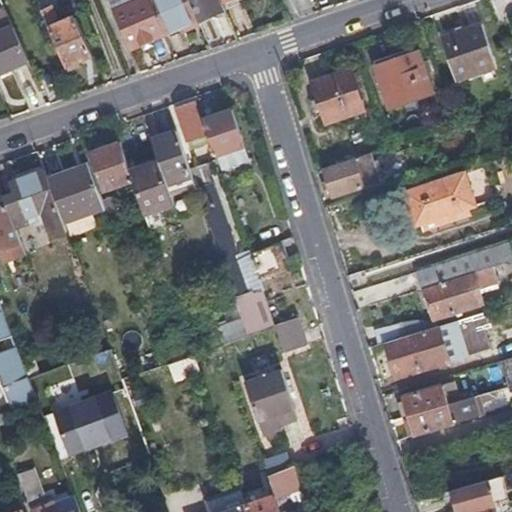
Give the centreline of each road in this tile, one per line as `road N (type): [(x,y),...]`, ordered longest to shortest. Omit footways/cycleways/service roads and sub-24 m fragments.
road 1 (residential): [(261,51),(399,511)]
road 2 (residential): [(261,51),(0,140)]
road 3 (residential): [(405,0),(261,51)]
